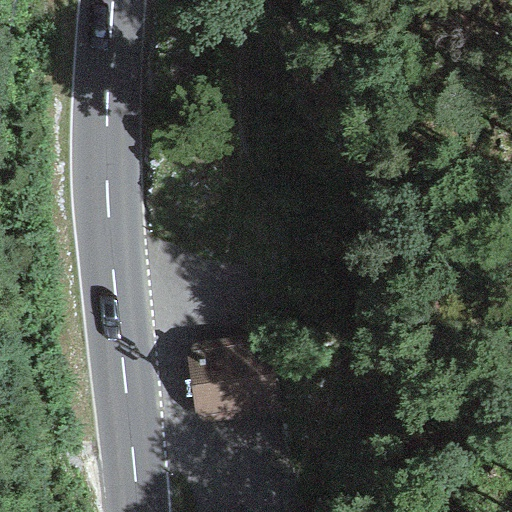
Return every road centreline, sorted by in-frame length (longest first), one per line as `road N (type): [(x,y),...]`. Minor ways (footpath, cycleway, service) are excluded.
road 1 (primary): [(113,0),(108,208),(137,511)]
road 2 (track): [(130,434),(293,511)]
